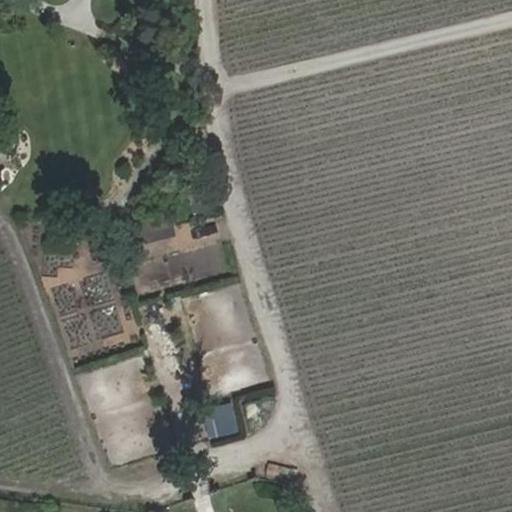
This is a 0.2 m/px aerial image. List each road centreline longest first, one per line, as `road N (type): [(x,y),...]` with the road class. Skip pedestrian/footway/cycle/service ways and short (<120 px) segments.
road 1 (track): [(511,17),(216,89)]
road 2 (track): [(105,494),(0,219)]
road 3 (track): [(0,481),(116,495),(196,473)]
